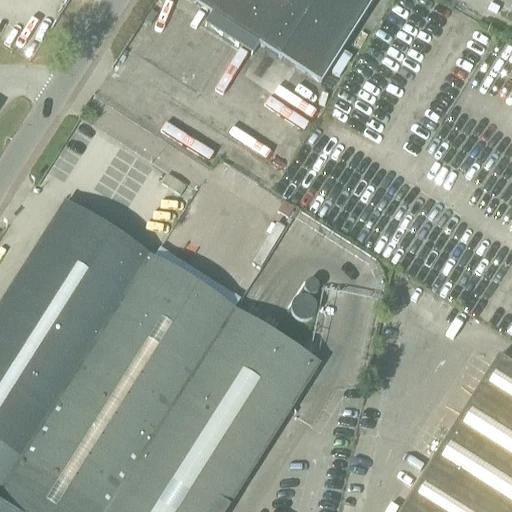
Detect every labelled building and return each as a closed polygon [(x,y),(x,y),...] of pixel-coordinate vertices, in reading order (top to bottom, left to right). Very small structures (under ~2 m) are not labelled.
[(182,0),(211,18),(204,28),(251,58),(258,48),(280,62),(321,88),(375,0),(182,0)] [(148,260),(149,259),(69,208),(65,205),(0,306),(0,511),(95,511),(18,461),(56,403),(148,260)] [(95,511),(105,511),(232,313),(148,260),(56,403),(18,461),(95,511)] [(319,367),(232,312),(232,313),(105,511),(227,511),(230,509),(229,509),(319,367)] [(511,511),(511,372),(497,363),(403,511),(511,511)]
